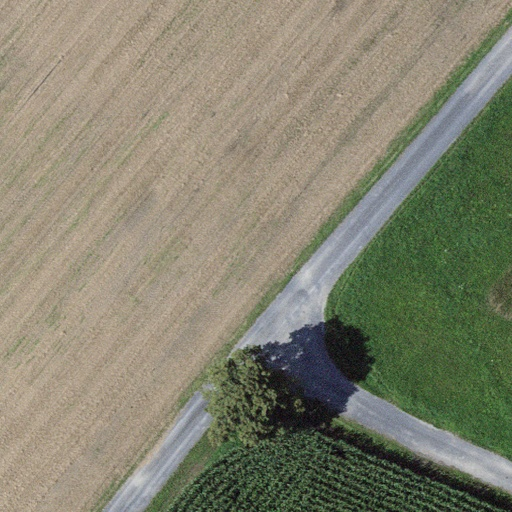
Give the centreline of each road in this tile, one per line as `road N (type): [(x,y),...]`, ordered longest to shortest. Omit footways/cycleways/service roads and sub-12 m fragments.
road 1 (track): [(131,511),(511,48)]
road 2 (track): [(247,368),(511,476)]
